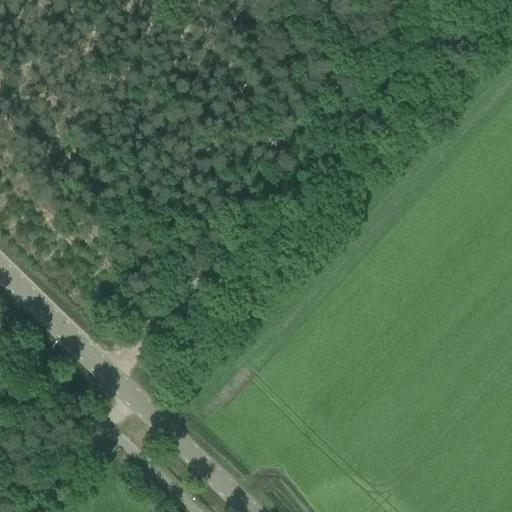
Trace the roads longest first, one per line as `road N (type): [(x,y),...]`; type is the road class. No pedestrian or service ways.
road 1 (track): [(457,0),(167,306)]
road 2 (tertiary): [(245,511),(0,274)]
